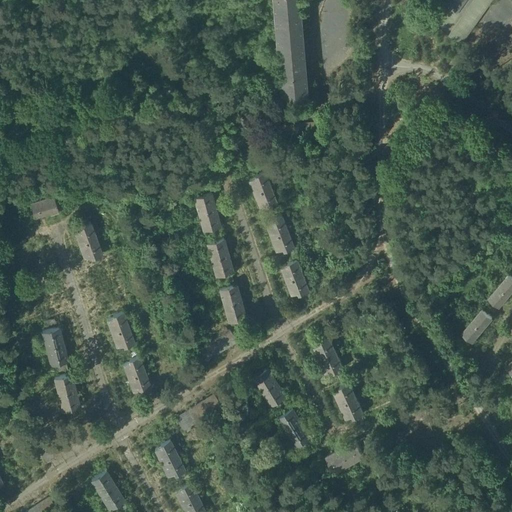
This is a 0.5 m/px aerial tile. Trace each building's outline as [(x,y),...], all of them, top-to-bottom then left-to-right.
[(298,0),(271,0),(278,79),(280,94),(280,96),(306,94),(298,0)] [(445,0),(445,1),(441,21),(445,26),(448,28),(453,34),(463,36),(473,27),(475,19),(479,14),(481,14),(488,8),(493,0),(445,0)] [(278,79),(261,81),(262,96),(280,94),(278,79)] [(320,121),(273,125),(274,138),(321,134),(320,121)] [(227,157),(216,160),(219,171),(230,168),(227,157)] [(264,170),(254,174),(255,176),(248,179),(254,192),(270,186),(264,170)] [(270,186),(254,192),(259,206),(265,203),(266,206),(276,202),(270,186)] [(88,187),(82,189),(86,199),(91,197),(88,187)] [(82,189),(72,193),(75,202),(86,199),(82,189)] [(210,192),(193,196),(198,213),(212,209),(210,202),(213,201),(210,192)] [(53,195),(30,202),(34,215),(49,211),(50,213),(58,211),(53,195)] [(104,195),(94,198),(97,209),(108,206),(104,195)] [(212,209),(198,213),(203,229),(219,224),(217,215),(214,215),(212,209)] [(281,214),(271,218),(272,220),(265,223),(270,236),(287,230),(281,214)] [(90,221),(80,225),(81,227),(74,230),(79,244),(96,237),(90,221)] [(287,230),(270,236),(276,250),(282,247),(282,250),(293,246),(287,230)] [(96,237),(79,244),(84,257),(91,255),(91,257),(102,253),(96,237)] [(223,237),(206,242),(211,258),(225,254),(223,248),(226,247),(223,237)] [(225,254),(211,258),(216,275),(232,270),(229,260),(227,261),(225,254)] [(298,258),(288,262),(289,264),(282,267),(287,280),(304,274),(298,258)] [(511,289),(511,275),(509,273),(499,285),(509,294),(511,289)] [(304,274),(287,280),(292,294),(298,291),(299,294),(310,290),(304,274)] [(236,283),(219,287),(223,304),(238,300),(236,293),(238,292),(236,283)] [(509,294),(499,285),(489,297),(499,305),(509,294)] [(238,300),(223,304),(228,321),(245,316),(242,306),(240,306),(238,300)] [(492,316),(482,308),(472,320),(482,328),(492,316)] [(122,310),(112,314),(113,316),(106,318),(111,332),(128,326),(122,310)] [(482,328),(472,320),(462,332),(472,340),(482,328)] [(58,326),(42,331),(46,347),(60,344),(58,337),(61,336),(58,326)] [(128,326),(111,332),(116,346),(123,344),(124,346),(133,342),(128,326)] [(229,329),(199,348),(206,359),(236,341),(229,329)] [(329,336),(320,340),(321,343),(314,346),(320,359),(336,352),(329,336)] [(60,344),(46,347),(50,364),(67,359),(65,350),(62,350),(60,344)] [(336,352),(320,359),(326,373),(332,370),(333,372),(343,367),(336,352)] [(138,355),(128,358),(129,360),(123,363),(128,376),(144,370),(138,355)] [(269,366),(253,375),(262,390),(275,382),(272,376),(274,375),(269,366)] [(144,370),(128,376),(133,390),(138,388),(139,390),(150,386),(144,370)] [(70,372),(54,376),(58,393),(72,390),(70,382),(73,381),(70,372)] [(349,381),(339,386),(340,388),(334,390),(340,404),(356,397),(349,381)] [(279,388),(275,382),(262,390),(271,405),(287,395),(281,387),(279,388)] [(72,390),(58,393),(62,410),(79,405),(76,395),(73,396),(72,390)] [(213,393),(176,416),(183,428),(220,405),(213,393)] [(356,397),(340,404),(346,417),(352,414),(353,417),(363,412),(356,397)] [(294,406),(278,416),(287,430),(300,422),(296,416),(299,415),(294,406)] [(454,407),(392,410),(392,421),(454,417),(454,407)] [(370,419),(360,423),(364,434),(374,429),(370,419)] [(300,422),(287,430),(296,445),(311,436),(306,426),(304,428),(300,422)] [(68,429),(38,448),(45,460),(75,441),(68,429)] [(457,434),(446,435),(447,445),(457,445),(457,434)] [(445,435),(394,438),(395,449),(446,446),(445,435)] [(169,438),(160,442),(161,445),(154,448),(161,460),(176,453),(169,438)] [(365,455),(355,439),(346,444),(347,446),(341,449),(349,464),(365,455)] [(306,449),(297,455),(304,465),(313,459),(306,449)] [(335,453),(333,451),(325,455),(334,472),(349,464),(341,449),(335,453)] [(176,453),(161,460),(167,473),(173,470),(175,472),(184,468),(176,453)] [(105,469),(91,478),(100,493),(113,484),(109,479),(111,477),(105,469)] [(190,479),(180,484),(182,487),(175,490),(182,503),(197,495),(190,479)] [(113,484),(100,493),(109,507),(124,498),(118,489),(116,490),(113,484)] [(197,495),(182,503),(186,511),(201,511),(205,510),(197,495)] [(49,496),(23,511),(49,511),(56,508),(49,496)] [(383,511),(386,507),(376,501),(371,511),(372,511),(383,511)]
